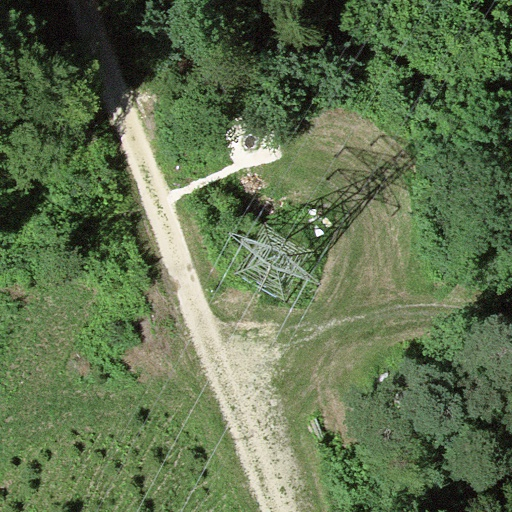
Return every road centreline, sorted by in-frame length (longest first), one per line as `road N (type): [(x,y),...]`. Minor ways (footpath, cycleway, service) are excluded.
road 1 (track): [(88,0),(218,343)]
road 2 (track): [(218,343),(274,511)]
